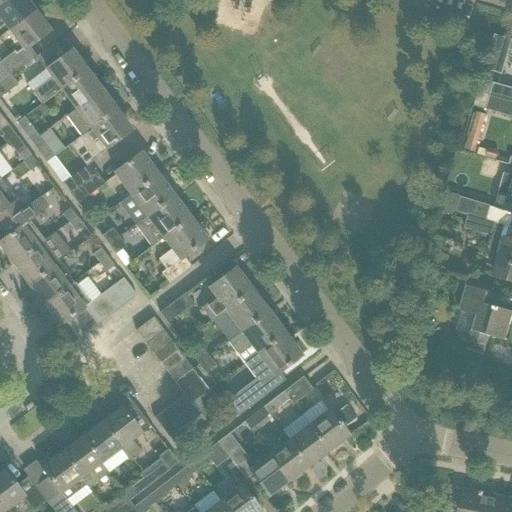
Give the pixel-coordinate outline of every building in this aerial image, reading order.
[(0,19),(8,30),(33,11),(24,0),(6,0),(0,5),(0,19)] [(0,61),(0,82),(35,56),(28,47),(48,32),(33,11),(8,30),(15,39),(8,45),(13,52),(0,61)] [(494,35),(484,69),(501,74),(511,40),(494,35)] [(60,89),(61,90),(86,71),(70,50),(45,69),(51,77),(31,92),(40,104),(60,89)] [(60,90),(75,110),(100,91),(86,71),(61,90),(60,90)] [(0,97),(16,85),(17,84),(10,75),(0,82),(0,97)] [(511,87),(494,82),(490,96),(511,102),(511,87)] [(75,110),(90,129),(90,130),(115,111),(100,91),(75,110)] [(477,92),(473,105),(485,109),(511,117),(511,102),(490,96),(477,92)] [(90,130),(90,129),(74,140),(82,150),(90,160),(130,130),(115,111),(90,130)] [(468,136),(466,144),(476,147),(485,115),(476,112),(476,114),(473,113),(466,136),(468,136)] [(16,122),(31,143),(39,137),(23,116),(16,122)] [(39,137),(31,143),(45,162),(54,157),(39,137)] [(16,154),(22,162),(30,156),(24,147),(16,154)] [(114,173),(130,194),(155,176),(146,164),(147,163),(139,153),(114,173)] [(30,156),(22,162),(29,171),(37,165),(30,156)] [(62,184),(70,194),(97,174),(89,164),(62,184)] [(97,174),(70,194),(77,204),(104,183),(97,174)] [(118,204),(134,225),(146,216),(147,217),(172,197),(165,187),(164,188),(155,176),(130,194),(130,195),(118,204)] [(0,225),(22,209),(15,200),(0,179),(0,225)] [(445,191),(441,206),(444,207),(457,211),(461,197),(461,195),(448,192),(445,191)] [(494,208),(511,213),(511,196),(499,192),(494,208)] [(163,238),(188,219),(178,207),(179,206),(172,197),(147,217),(146,216),(134,225),(151,247),(163,238)] [(457,211),(469,214),(486,220),(490,206),(461,197),(457,211)] [(31,241),(21,227),(36,215),(28,204),(22,209),(0,225),(0,228),(6,237),(0,241),(0,246),(13,264),(42,243),(37,237),(31,241)] [(61,214),(68,223),(76,216),(69,208),(61,214)] [(511,227),(504,225),(498,223),(486,220),(469,214),(465,228),(492,236),(487,251),(500,255),(494,276),(511,281),(511,227)] [(76,216),(68,223),(74,231),(83,226),(76,216)] [(188,219),(163,238),(171,249),(157,260),(165,269),(160,273),(168,283),(190,267),(183,257),(205,240),(198,231),(197,231),(188,219)] [(101,236),(108,246),(118,238),(111,228),(101,236)] [(118,238),(108,246),(115,254),(125,247),(118,238)] [(13,264),(28,284),(59,261),(44,241),(42,243),(13,264)] [(92,255),(98,263),(106,257),(100,248),(92,255)] [(106,257),(98,263),(105,272),(113,266),(106,257)] [(28,284),(43,304),(72,283),(67,276),(69,274),(59,261),(28,284)] [(224,310),(249,291),(240,279),(241,278),(234,269),(208,288),(214,296),(200,307),(211,321),(224,310)] [(467,277),(465,285),(468,286),(492,293),(495,285),(467,277)] [(123,279),(113,286),(126,303),(135,296),(123,279)] [(73,314),(84,307),(88,304),(87,303),(78,290),(77,290),(72,283),(43,304),(58,324),(57,325),(58,326),(64,322),(73,314)] [(113,286),(103,292),(116,310),(126,303),(113,286)] [(505,340),(511,317),(511,311),(498,308),(501,296),(492,293),(468,286),(461,312),(475,316),(465,350),(483,355),(488,336),(505,340)] [(224,310),(241,332),(267,312),(260,303),(259,304),(249,291),(224,310)] [(103,292),(93,299),(107,317),(116,310),(103,292)] [(184,293),(159,313),(166,323),(192,304),(184,293)] [(88,304),(84,307),(97,324),(107,317),(93,299),(87,303),(88,304)] [(34,336),(52,324),(40,305),(21,317),(34,336)] [(84,307),(73,314),(87,332),(97,324),(84,307)] [(257,354),(282,335),(273,322),(274,321),(267,312),(241,332),(227,342),(243,363),(249,358),(256,353),(257,354)] [(73,314),(64,322),(77,339),(87,332),(73,314)] [(135,331),(145,344),(162,330),(152,318),(135,331)] [(145,344),(152,354),(170,340),(162,330),(145,344)] [(277,373),(299,356),(292,346),(291,347),(282,335),(257,354),(256,353),(249,358),(243,363),(255,378),(241,388),(235,393),(236,394),(227,401),(229,404),(228,405),(237,416),(242,412),(283,381),(282,380),(277,373)] [(152,354),(159,363),(176,350),(170,340),(152,354)] [(191,354),(198,364),(208,357),(200,347),(191,354)] [(159,363),(167,373),(184,360),(176,350),(159,363)] [(208,357),(198,364),(205,373),(214,366),(208,357)] [(167,373),(174,382),(191,369),(184,360),(167,373)] [(174,382),(182,394),(199,381),(191,369),(174,382)] [(282,392),(287,400),(291,405),(296,402),(312,390),(302,377),(282,392)] [(182,394),(183,395),(189,404),(199,397),(207,392),(199,381),(182,394)] [(282,392),(262,407),(268,415),(287,400),(282,392)] [(183,395),(173,403),(188,423),(198,416),(196,412),(189,404),(183,395)] [(199,397),(189,404),(196,412),(200,407),(201,401),(199,397)] [(308,425),(327,451),(347,436),(328,410),(327,411),(320,401),(301,415),(308,425)] [(173,403),(163,410),(179,430),(188,423),(173,403)] [(120,407),(100,423),(127,459),(126,460),(128,462),(140,453),(131,440),(139,433),(149,426),(142,416),(132,423),(120,407)] [(262,407),(243,422),(249,430),(268,415),(262,407)] [(179,430),(163,410),(153,418),(168,438),(179,430)] [(100,423),(80,438),(107,474),(126,460),(127,459),(100,423)] [(308,425),(288,440),(307,466),(327,451),(308,425)] [(222,438),(216,443),(227,456),(239,447),(228,433),(222,438)] [(307,466),(288,440),(284,433),(277,439),(281,445),(268,456),(287,482),(289,480),(291,483),(301,476),(299,473),(307,466)] [(80,438),(60,453),(85,486),(87,489),(107,474),(80,438)] [(190,463),(196,471),(216,455),(210,448),(190,463)] [(85,486),(60,453),(39,468),(46,477),(33,486),(45,502),(52,511),(73,511),(65,500),(85,486)] [(287,482),(268,456),(247,471),(267,497),(287,482)] [(139,475),(142,479),(147,486),(167,471),(159,459),(139,475)] [(171,478),(177,485),(196,471),(190,463),(171,478)] [(3,470),(0,472),(0,508),(2,511),(21,498),(32,511),(45,502),(33,486),(27,477),(15,486),(3,470)] [(151,493),(157,501),(177,485),(171,478),(151,493)] [(142,479),(122,494),(128,501),(147,486),(142,479)] [(240,485),(219,500),(228,511),(258,511),(259,511),(240,485)] [(459,511),(497,511),(500,498),(482,495),(483,492),(480,492),(479,494),(463,491),(459,511)] [(142,511),(157,501),(151,493),(133,507),(126,511),(142,511)] [(102,509),(104,511),(126,511),(133,507),(128,501),(122,494),(102,509)] [(511,511),(511,500),(500,498),(497,511),(511,511)] [(228,511),(219,500),(203,511),(228,511)]
